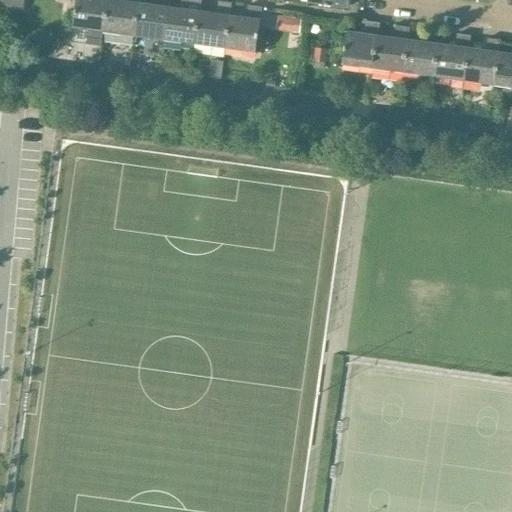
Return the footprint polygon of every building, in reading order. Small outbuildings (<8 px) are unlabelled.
[(24,0),(0,0),(0,7),(23,11),(24,0)] [(103,31),(107,0),(76,0),(73,26),(103,31)] [(107,0),(103,31),(134,35),(139,0),(138,0),(107,0)] [(134,35),(164,39),(169,4),(169,0),(156,0),(156,3),(139,0),(134,35)] [(164,39),(194,43),(199,8),(200,0),(189,0),(188,7),(169,4),(164,39)] [(194,43),(224,47),(229,12),(231,2),(217,0),(216,11),(199,8),(194,43)] [(246,15),(229,12),(224,47),(256,51),(263,6),(248,4),(246,15)] [(278,18),(276,29),(300,33),(301,21),(278,18)] [(377,34),(379,22),(365,20),(363,32),(346,30),(342,63),(372,67),(377,34)] [(372,67),(403,72),(408,38),(410,26),(396,24),(395,36),(377,34),(372,67)] [(424,40),(408,38),(403,72),(434,76),(439,42),(441,30),(426,28),(424,40)] [(434,76),(463,80),(468,46),(470,34),(457,32),(455,45),(439,42),(434,76)] [(463,80),(494,84),(499,50),(501,38),(488,37),(486,49),(468,46),(463,80)] [(324,62),(325,50),(316,49),(315,61),(324,62)] [(499,50),(494,84),(511,86),(511,52),(499,50)]
